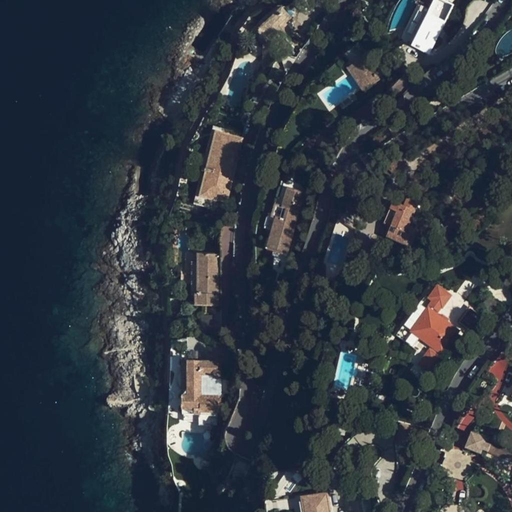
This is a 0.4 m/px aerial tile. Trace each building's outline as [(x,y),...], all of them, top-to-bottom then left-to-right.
[(403,39),(430,53),(452,8),(438,1),(432,14),(419,7),(403,39)] [(277,8),(269,15),(272,18),(257,31),(266,41),(279,55),(287,48),(292,51),(302,37),(292,30),(288,32),(283,27),(286,24),(292,19),(282,8),(277,8)] [(455,9),(452,8),(437,39),(440,40),(455,9)] [(272,18),(269,15),(251,32),(263,44),(266,41),(257,31),(272,18)] [(502,27),(499,22),(489,36),(495,37),(502,27)] [(292,30),(286,24),(283,27),(288,32),(292,30)] [(511,30),(504,29),(502,27),(495,37),(496,38),(497,49),(500,49),(503,48),(510,45),(511,43),(511,30)] [(266,41),(263,44),(262,68),(275,59),(279,55),(266,41)] [(379,81),(364,58),(353,66),(368,88),(379,81)] [(362,92),(368,88),(353,66),(346,70),(348,72),(362,92)] [(411,121),(415,127),(424,121),(420,114),(411,121)] [(398,124),(388,131),(392,137),(402,130),(398,124)] [(226,139),(228,131),(213,128),(211,136),(217,138),(226,139)] [(203,170),(202,173),(208,174),(200,206),(213,209),(215,198),(228,202),(242,149),(237,148),(240,134),(228,131),(226,139),(217,138),(209,171),(203,170)] [(211,136),(203,170),(209,171),(217,138),(211,136)] [(320,170),(325,153),(309,148),(304,165),(320,170)] [(404,169),(400,163),(394,163),(389,168),(396,177),(404,169)] [(208,174),(202,173),(194,204),(200,206),(208,174)] [(265,249),(286,255),(299,213),(298,212),(304,194),(281,186),(271,217),(266,215),(262,228),(271,230),(265,249)] [(403,206),(394,202),(391,211),(396,213),(390,227),(386,237),(412,248),(418,232),(408,228),(419,199),(408,195),(403,206)] [(236,224),(239,209),(227,206),(224,222),(236,224)] [(391,211),(385,225),(390,227),(396,213),(391,211)] [(198,255),(198,262),(197,295),(195,295),(195,306),(210,306),(210,304),(217,304),(219,256),(198,255)] [(419,337),(413,346),(425,355),(417,364),(428,372),(459,331),(447,323),(440,318),(435,314),(442,306),(442,307),(450,296),(439,287),(432,296),(428,293),(404,325),(419,337)] [(481,316),(468,306),(457,321),(470,331),(481,316)] [(442,314),(440,318),(447,323),(450,320),(442,314)] [(211,315),(201,315),(201,334),(210,334),(211,315)] [(183,351),(182,362),(210,363),(203,343),(191,343),(191,351),(183,351)] [(210,363),(182,362),(182,412),(196,412),(196,419),(196,424),(214,424),(214,413),(215,413),(215,412),(217,413),(217,396),(199,396),(199,375),(213,375),(213,377),(214,378),(214,379),(215,380),(216,380),(217,380),(219,380),(221,378),(221,375),(220,373),(219,372),(217,372),(217,363),(210,363)] [(213,377),(213,375),(199,375),(199,396),(217,396),(217,392),(204,392),(204,380),(217,380),(216,380),(215,380),(214,379),(214,378),(213,377)] [(330,396),(328,403),(339,406),(352,409),(355,401),(346,399),(346,401),(333,398),(333,397),(330,396)] [(352,409),(339,406),(336,420),(353,424),(356,410),(352,409)] [(408,447),(413,426),(399,422),(393,443),(408,447)] [(487,439),(472,433),(465,448),(480,454),(482,451),(511,461),(511,447),(493,440),(491,444),(485,442),(487,439)] [(302,498),(303,501),(304,511),(332,511),(329,494),(302,498)]
